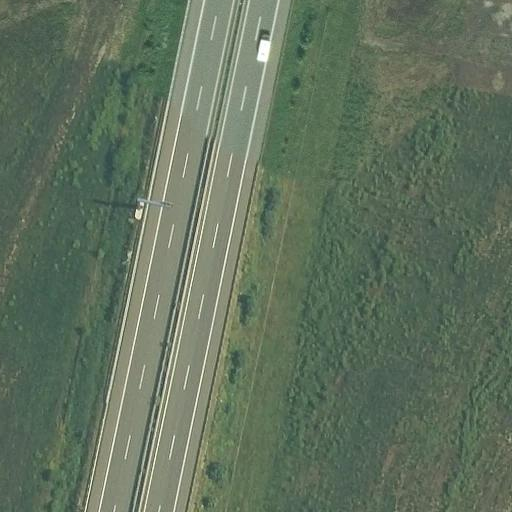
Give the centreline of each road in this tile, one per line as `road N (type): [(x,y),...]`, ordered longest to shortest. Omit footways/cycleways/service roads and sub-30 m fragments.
road 1 (motorway): [(160,511),(265,0)]
road 2 (motorway): [(216,0),(114,511)]
